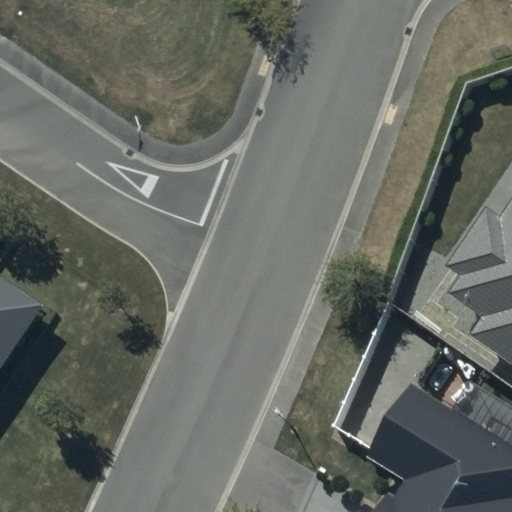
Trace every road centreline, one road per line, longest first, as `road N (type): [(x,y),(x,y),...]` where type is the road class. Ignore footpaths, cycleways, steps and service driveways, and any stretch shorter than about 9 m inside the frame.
road 1 (residential): [(265,251),(155,208),(0,109)]
road 2 (residential): [(265,251),(152,511)]
road 3 (residential): [(365,0),(265,251)]
